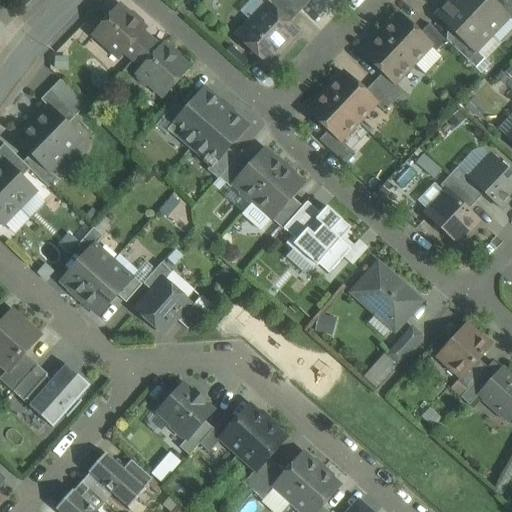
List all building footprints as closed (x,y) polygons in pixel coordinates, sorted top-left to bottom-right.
[(300,13),(286,0),(262,0),(261,1),(269,9),(270,8),(288,25),(300,13)] [(311,1),(310,0),(286,0),(300,13),(311,1)] [(492,35),(455,0),(452,0),(437,16),(458,35),(475,52),(476,51),(492,35)] [(491,1),(490,0),(455,0),(492,35),(508,18),(508,17),(491,1)] [(511,4),(507,0),(491,0),(491,1),(508,17),(508,18),(511,22),(511,4)] [(145,30),(119,7),(94,35),(120,58),(126,52),(142,34),(145,30)] [(288,25),(270,8),(269,9),(254,25),(251,23),(247,23),(238,33),(238,37),(267,64),(297,33),(288,25)] [(420,35),(399,16),(381,35),(413,65),(431,46),(420,35)] [(447,41),(429,25),(420,35),(431,46),(437,52),(447,41)] [(142,34),(126,52),(135,60),(151,41),(142,34)] [(413,65),(381,35),(363,54),(383,74),(395,85),(395,84),(413,65)] [(475,52),(458,35),(449,44),(475,69),(484,59),(476,51),(475,52)] [(151,41),(135,60),(143,67),(160,49),(151,41)] [(143,67),(139,73),(139,79),(147,86),(152,86),(164,97),(189,69),(163,46),(160,49),(143,67)] [(365,93),(344,74),(326,93),(358,123),(376,105),(376,104),(365,93)] [(404,92),(395,84),(395,85),(383,74),(374,83),(394,102),(404,92)] [(394,102),(374,83),(365,93),(376,104),(376,105),(384,113),(394,102)] [(184,141),(218,102),(205,90),(185,112),(171,129),(172,129),(184,141)] [(76,117),(50,91),(41,100),(50,109),(50,108),(67,125),(76,117)] [(358,123),(326,93),(308,112),(329,131),(340,142),(341,141),(358,123)] [(218,102),(184,141),(199,153),(233,115),(231,112),(232,111),(223,103),(221,104),(218,102)] [(175,104),(156,126),(167,135),(172,129),(171,129),(185,112),(175,104)] [(67,125),(50,108),(50,109),(34,125),(64,155),(80,138),(67,125)] [(233,115),(199,153),(212,165),(213,165),(228,149),(247,127),(233,115)] [(64,155),(34,125),(18,141),(31,155),(48,171),(49,171),(64,155)] [(341,141),(340,142),(329,131),(319,141),(345,165),(355,155),(341,141)] [(23,163),(4,145),(0,149),(0,158),(4,162),(22,178),(30,170),(23,163)] [(238,158),(228,149),(213,165),(212,165),(207,171),(218,180),(219,179),(238,158)] [(254,161),(234,184),(235,184),(245,193),(242,196),(251,204),(283,168),(264,151),(254,161)] [(238,158),(219,179),(230,189),(235,184),(234,184),(254,161),(243,152),(238,158)] [(48,171),(31,155),(23,163),(30,170),(49,188),(57,179),(49,171),(48,171)] [(511,194),(511,175),(492,157),(471,180),(484,193),(500,208),(511,194)] [(22,178),(4,162),(0,166),(0,189),(19,208),(35,191),(22,178)] [(283,168),(251,204),(261,212),(263,209),(273,218),(292,198),(303,185),(283,168)] [(471,180),(457,168),(449,177),(476,202),(484,193),(471,180)] [(476,202),(449,177),(440,186),(448,193),(448,192),(468,211),(476,202)] [(19,208),(0,189),(0,221),(3,224),(19,208)] [(448,193),(427,216),(456,243),(478,220),(468,211),(448,192),(448,193)] [(292,198),(273,218),(271,220),(283,230),(283,229),(303,207),(292,198)] [(303,207),(283,229),(297,241),(321,214),(307,202),(303,207)] [(297,241),(293,245),(317,266),(319,265),(329,274),(344,258),(351,250),(341,240),(351,228),(339,217),(338,217),(327,207),(321,214),(297,241)] [(103,237),(94,228),(78,246),(87,254),(93,247),(94,247),(103,237)] [(351,250),(344,258),(352,266),(368,249),(359,241),(351,250)] [(87,254),(63,281),(81,298),(112,263),(94,247),(93,247),(87,254)] [(112,263),(81,298),(100,314),(117,295),(131,280),(130,280),(112,263)] [(162,264),(143,284),(153,293),(165,281),(172,273),(162,264)] [(421,302),(378,264),(352,293),(395,332),(421,302)] [(131,280),(117,295),(126,303),(142,285),(133,277),(130,280),(131,280)] [(165,281),(153,293),(137,311),(161,333),(189,302),(165,281)] [(195,304),(179,322),(188,330),(204,312),(195,304)] [(13,312),(0,326),(0,361),(8,369),(9,370),(24,354),(40,336),(13,312)] [(489,348),(465,326),(439,356),(462,377),(462,378),(478,360),(489,348)] [(412,328),(388,355),(397,364),(421,337),(412,328)] [(24,354),(9,370),(8,369),(0,378),(0,380),(13,392),(37,366),(24,354)] [(478,360),(462,378),(462,377),(457,383),(467,391),(480,376),(487,368),(478,360)] [(502,370),(493,362),(487,368),(480,376),(489,384),(502,370)] [(66,365),(51,382),(46,378),(26,400),(32,404),(29,407),(53,428),(64,415),(67,418),(82,402),(79,399),(90,386),(66,365)] [(37,366),(13,392),(24,402),(26,400),(46,378),(48,375),(37,366)] [(511,418),(511,378),(502,370),(489,384),(480,394),(480,395),(510,421),(511,418)] [(467,391),(460,398),(470,406),(480,395),(480,394),(489,384),(480,376),(467,391)] [(192,394),(182,386),(159,412),(173,424),(173,429),(180,436),(186,436),(188,438),(189,439),(204,421),(212,412),(203,404),(205,401),(194,392),(192,394)] [(233,425),(221,439),(238,455),(268,422),(250,406),(233,425)] [(213,429),(200,444),(209,453),(221,439),(233,425),(224,417),(213,429)] [(204,421),(189,439),(188,438),(180,447),(189,456),(200,444),(213,429),(204,421)] [(268,422),(238,455),(256,470),(256,471),(268,458),(286,438),(268,422)] [(169,452),(153,474),(164,482),(180,460),(169,452)] [(123,470),(106,455),(107,454),(106,454),(88,473),(89,474),(90,473),(128,507),(127,507),(128,508),(146,489),(144,488),(123,470)] [(286,474),(274,487),(275,488),(292,503),(321,470),(304,454),(286,474)] [(256,470),(244,484),(253,492),(277,466),(268,458),(256,471),(256,470)] [(152,479),(131,461),(123,470),(144,488),(152,479)] [(277,466),(253,492),(263,501),(275,488),(274,487),(286,474),(277,466)] [(321,470),(292,503),(302,511),(316,511),(322,505),(339,486),(321,470)] [(96,511),(81,498),(89,489),(82,483),(74,491),(73,490),(56,510),(57,511),(57,510),(59,511),(96,511)] [(350,511),(368,511),(359,503),(350,511)]
